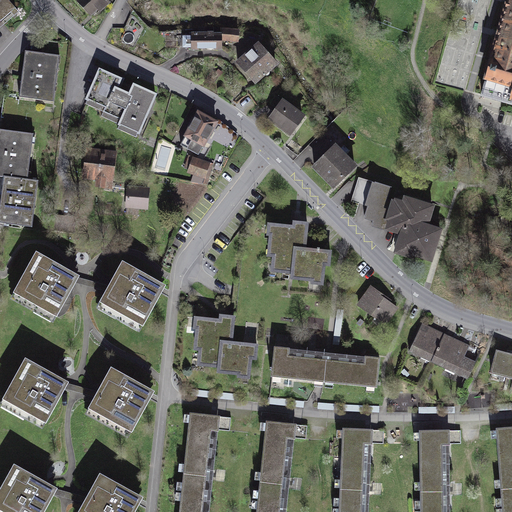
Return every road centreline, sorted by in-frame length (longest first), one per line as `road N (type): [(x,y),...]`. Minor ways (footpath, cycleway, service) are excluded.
road 1 (residential): [(272,150),(179,268),(152,511)]
road 2 (residential): [(272,150),(409,288),(511,330)]
road 3 (residential): [(56,12),(96,46),(221,107),(272,150)]
